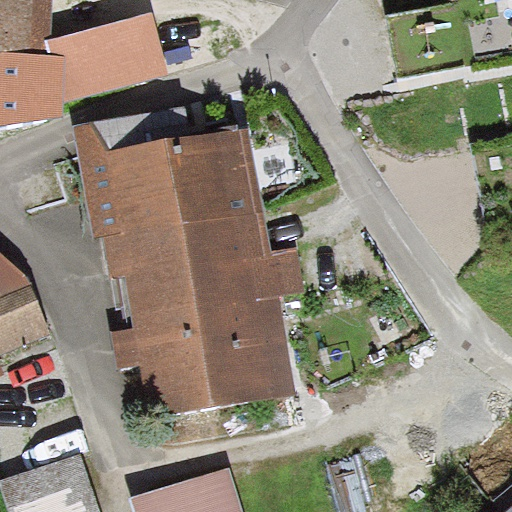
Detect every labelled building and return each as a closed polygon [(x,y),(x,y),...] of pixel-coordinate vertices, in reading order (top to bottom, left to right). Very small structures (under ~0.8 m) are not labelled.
[(52,42),(53,0),(0,0),(0,132),(64,122),(65,107),(66,61),(47,58),(47,43),(52,42)] [(171,77),(155,15),(52,42),(47,43),(47,58),(66,61),(65,107),(171,77)] [(184,115),(78,132),(95,239),(104,238),(111,278),(128,275),(138,335),(118,338),(123,367),(144,364),(153,415),(294,392),(283,324),(278,294),(302,290),(296,251),(269,256),(256,178),(250,138),(190,148),(184,115)] [(0,378),(6,376),(0,364),(0,354),(52,334),(31,280),(0,253),(0,378)] [(101,511),(86,457),(0,484),(0,486),(9,511),(101,511)] [(266,511),(252,464),(130,503),(132,511),(266,511)]
